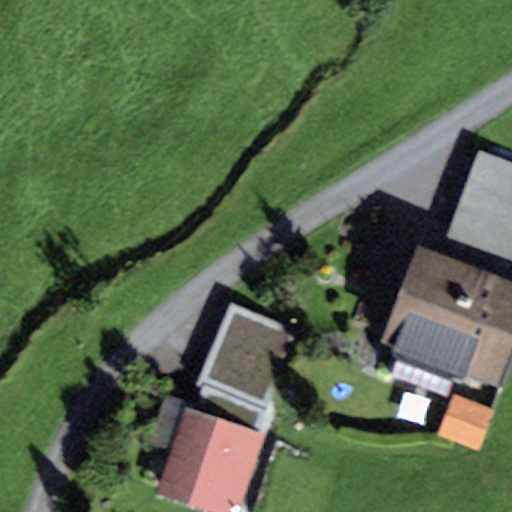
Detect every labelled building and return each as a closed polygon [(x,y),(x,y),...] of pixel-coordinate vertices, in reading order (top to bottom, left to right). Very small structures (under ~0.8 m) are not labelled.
[(511,166),(488,157),(458,240),(511,259),(511,166)] [(463,362),(507,376),(511,363),(511,293),(428,261),(399,338),(408,342),(395,375),(451,396),(463,362)] [(239,310),(206,388),(266,413),(298,334),(239,310)] [(443,433),(455,437),(481,447),(492,416),(455,402),(443,433)] [(192,419),(167,491),(228,511),(230,511),(255,441),(192,419)]
